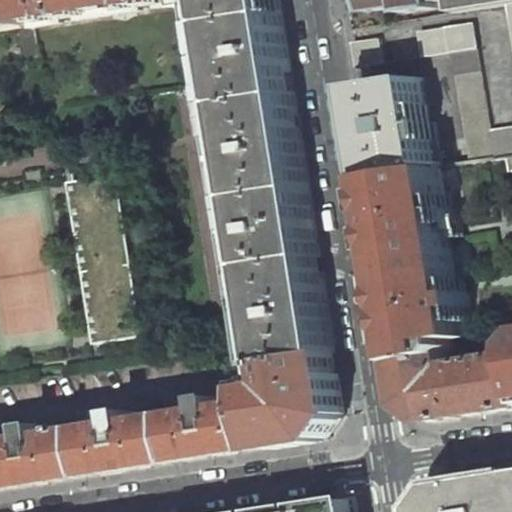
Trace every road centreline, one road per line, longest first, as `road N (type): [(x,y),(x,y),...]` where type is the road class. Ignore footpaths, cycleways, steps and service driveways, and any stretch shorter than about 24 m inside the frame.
road 1 (residential): [(392,462),(317,0)]
road 2 (residential): [(83,511),(392,462)]
road 3 (residential): [(392,462),(511,444)]
